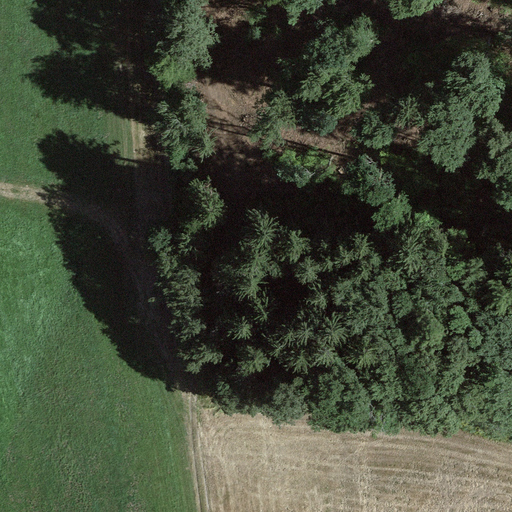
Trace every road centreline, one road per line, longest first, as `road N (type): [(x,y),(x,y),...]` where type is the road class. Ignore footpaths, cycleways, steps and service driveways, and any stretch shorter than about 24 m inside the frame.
road 1 (track): [(204,511),(193,414),(254,136),(246,0)]
road 2 (track): [(193,414),(163,178),(0,165)]
